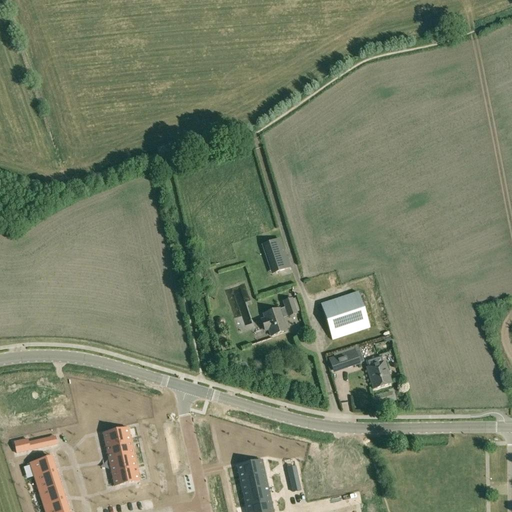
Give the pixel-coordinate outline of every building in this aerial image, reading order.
[(289,265),(285,253),(284,251),(280,239),(265,244),(275,274),(290,269),(289,265)] [(243,293),(239,293),(240,306),(249,306),(249,287),(243,287),(243,293)] [(369,328),(358,293),(321,305),(332,340),(369,328)] [(289,317),(296,314),(291,299),(284,302),(289,317)] [(261,320),(265,331),(269,330),(271,336),(286,331),(279,309),(264,315),(265,319),(261,320)] [(246,319),(250,326),(255,324),(251,316),(246,319)] [(238,321),(241,332),(249,330),(245,318),(238,321)] [(330,359),(334,372),(359,363),(354,350),(330,359)] [(391,384),(385,362),(366,368),(373,390),(391,384)] [(131,442),(128,429),(115,431),(118,445),(131,442)] [(118,445),(115,431),(103,434),(106,448),(118,445)] [(133,455),(131,442),(118,445),(121,458),(133,455)] [(121,458),(118,445),(106,448),(109,460),(121,458)] [(136,468),(133,455),(121,458),(124,471),(136,468)] [(55,472),(51,457),(30,464),(35,478),(55,472)] [(124,471),(121,458),(109,460),(112,473),(124,471)] [(265,474),(262,461),(249,464),(252,477),(265,474)] [(252,477),(249,464),(237,466),(240,480),(252,477)] [(139,481),(136,468),(124,471),(127,484),(139,481)] [(127,484),(124,471),(112,473),(114,487),(127,484)] [(60,485),(55,472),(35,478),(39,492),(60,485)] [(267,487),(265,474),(252,477),(255,490),(267,487)] [(255,490),(252,477),(240,480),(243,493),(255,490)] [(64,499),(60,485),(39,492),(43,506),(64,499)] [(270,500),(267,487),(255,490),(258,503),(270,500)] [(258,503),(255,490),(243,493),(246,506),(258,503)] [(68,511),(64,499),(43,506),(45,511),(68,511)] [(272,511),(270,500),(258,503),(259,511),(272,511)] [(259,511),(258,503),(246,506),(246,511),(259,511)]
